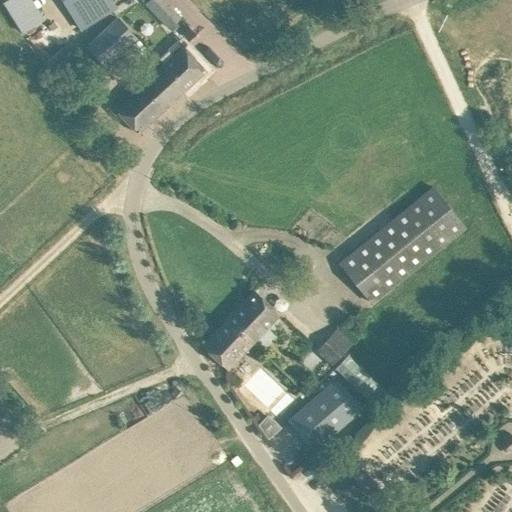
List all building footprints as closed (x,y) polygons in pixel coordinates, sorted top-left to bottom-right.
[(36,0),(4,0),(23,31),(47,18),(36,0)] [(61,0),(80,29),(115,7),(111,0),(61,0)] [(149,0),(146,3),(168,27),(179,17),(164,0),(149,0)] [(117,15),(84,45),(106,67),(137,38),(117,15)] [(181,47),(163,64),(185,89),(204,71),(181,47)] [(115,109),(136,132),(137,133),(185,89),(163,64),(115,109)] [(339,262),(372,303),(465,227),(432,187),(339,262)] [(225,319),(251,344),(279,314),(253,290),(225,319)] [(225,319),(201,345),(227,369),(251,344),(225,319)] [(339,324),(314,349),(330,364),(354,339),(339,324)] [(287,420),(313,450),(313,451),(361,409),(335,379),(287,420)] [(266,441),(280,429),(270,420),(263,420),(256,426),(266,441)] [(511,435),(508,431),(500,438),(503,439),(501,441),(500,446),(501,448),(502,450),(504,451),(506,451),(509,451),(511,449),(511,450),(511,435)] [(374,484),(367,474),(359,480),(366,490),(374,484)]
